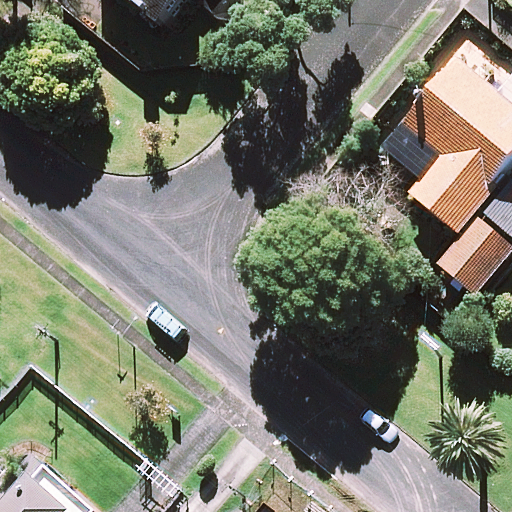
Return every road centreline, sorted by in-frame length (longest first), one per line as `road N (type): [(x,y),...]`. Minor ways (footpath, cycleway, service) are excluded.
road 1 (residential): [(444,511),(156,269)]
road 2 (residential): [(381,0),(156,269)]
road 3 (residential): [(156,269),(0,140)]
